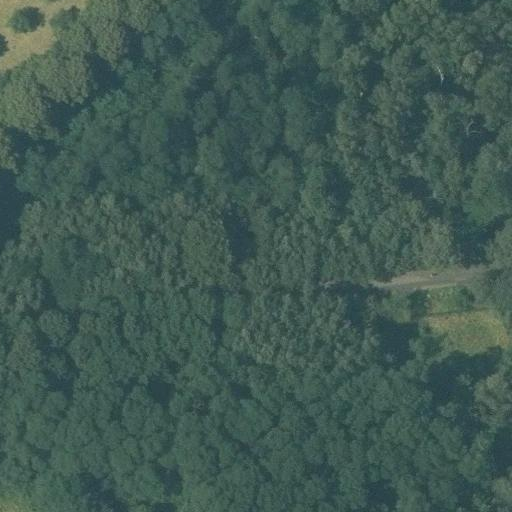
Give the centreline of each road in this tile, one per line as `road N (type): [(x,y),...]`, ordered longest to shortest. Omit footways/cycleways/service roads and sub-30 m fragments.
road 1 (unclassified): [(256,0),(43,186),(0,247)]
road 2 (unclassified): [(511,335),(171,378)]
road 3 (residential): [(171,378),(0,411)]
